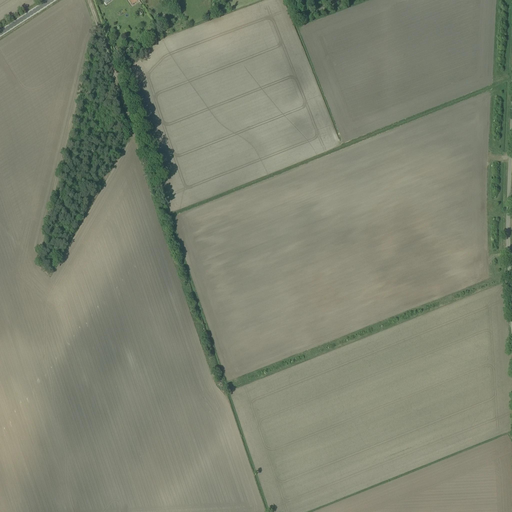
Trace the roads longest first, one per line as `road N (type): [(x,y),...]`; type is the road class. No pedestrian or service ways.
road 1 (unclassified): [(511,318),(511,94)]
road 2 (track): [(88,0),(132,147)]
